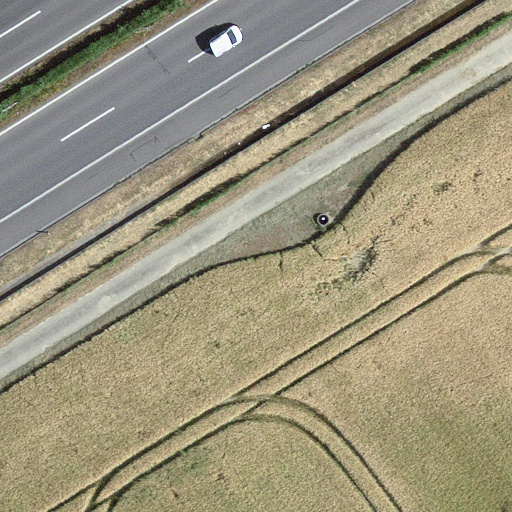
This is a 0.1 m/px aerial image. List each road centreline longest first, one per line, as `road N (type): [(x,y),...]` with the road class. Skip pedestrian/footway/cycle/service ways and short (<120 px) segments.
road 1 (track): [(511,46),(0,363)]
road 2 (motorway): [(0,179),(289,0)]
